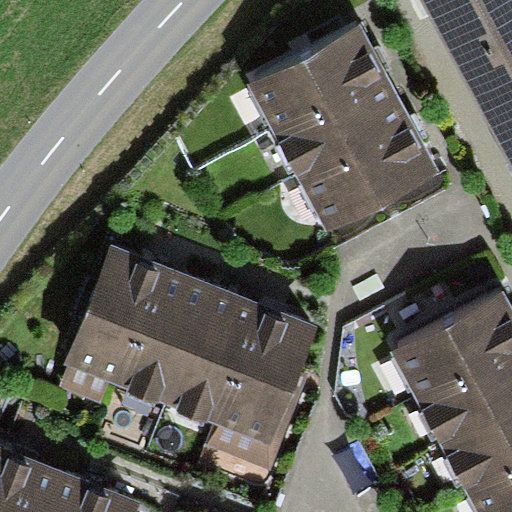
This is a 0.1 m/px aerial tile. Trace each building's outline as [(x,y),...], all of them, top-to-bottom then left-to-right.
[(511,0),(439,0),(511,136),(511,0)] [(423,163),(348,24),(245,79),(320,218),(423,163)] [(300,333),(104,257),(60,371),(256,446),(300,333)] [(510,511),(511,332),(490,293),(383,351),(470,511),(510,511)] [(116,511),(123,496),(0,452),(0,511),(116,511)]
